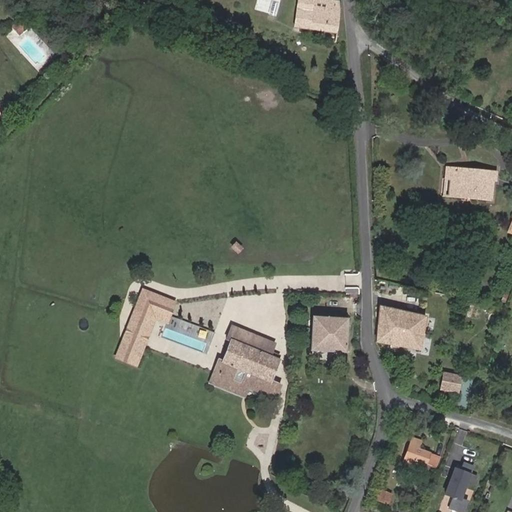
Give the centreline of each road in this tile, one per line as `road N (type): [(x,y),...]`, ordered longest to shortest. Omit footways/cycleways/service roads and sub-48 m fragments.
road 1 (residential): [(388,391),(367,330),(348,32)]
road 2 (residential): [(511,129),(442,95),(348,32)]
road 3 (residential): [(511,437),(388,391)]
road 4 (residential): [(355,511),(373,469),(388,391)]
